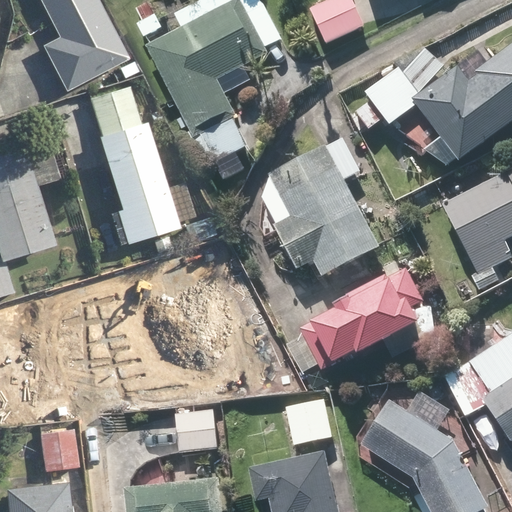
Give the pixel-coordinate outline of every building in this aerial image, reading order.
[(41,0),(61,37),(43,46),(67,93),(131,59),(99,0),(41,0)] [(284,42),(264,4),(263,3),(262,2),(261,2),(261,1),(260,1),(260,0),(258,0),(241,0),(234,4),(231,0),(207,0),(176,16),(184,30),(174,35),(150,48),(223,186),(247,173),(238,157),(250,151),(235,122),(240,120),(227,95),(252,82),(245,69),(271,55),(269,50),(284,42)] [(352,0),(331,0),(309,11),(327,47),(367,27),(352,0)] [(143,23),(137,26),(145,41),(164,30),(149,3),(135,10),(143,23)] [(426,49),(401,74),(398,70),(366,95),(372,102),(357,114),(371,131),(386,120),(392,128),(419,107),(442,136),(443,138),(425,153),(451,169),(461,161),(463,164),(511,126),(511,45),(488,64),(479,52),(424,94),(423,93),(446,68),(426,49)] [(143,125),(131,86),(91,98),(124,210),(118,211),(128,245),(143,241),(181,229),(179,222),(197,217),(186,183),(169,188),(149,123),(143,125)] [(383,250),(347,182),(362,174),(343,138),(328,146),(270,177),(265,201),(302,271),(316,263),(326,281),(346,269),(350,277),(365,269),(361,261),(383,250)] [(58,246),(39,186),(62,179),(50,140),(25,148),(0,155),(0,246),(3,256),(5,262),(58,246)] [(511,172),(445,207),(479,272),(472,275),(481,293),(502,283),(495,270),(511,260),(511,250),(508,242),(511,240),(511,172)] [(225,236),(205,248),(221,273),(241,261),(225,236)] [(0,298),(15,294),(5,262),(3,256),(0,256),(0,298)] [(401,271),(396,262),(382,269),(387,277),(334,305),(338,312),(302,331),(313,352),(325,374),(360,355),(362,359),(424,326),(414,307),(425,302),(410,274),(407,268),(401,271)] [(68,306),(70,347),(98,345),(100,387),(172,382),(167,300),(68,306)] [(226,334),(194,339),(202,400),(235,396),(226,334)] [(511,335),(444,383),(469,419),(487,406),(511,441),(511,335)] [(454,441),(440,432),(452,412),(419,392),(407,412),(391,402),(363,448),(412,478),(430,511),(486,511),(491,510),(454,441)] [(326,400),(287,409),(296,448),(335,439),(326,400)] [(217,410),(176,412),(179,453),(219,451),(217,410)] [(76,428),(42,431),(45,471),(80,468),(76,428)] [(273,500),(275,511),(340,511),(328,453),(250,469),(257,503),(273,500)] [(131,511),(225,511),(223,480),(130,488),(131,511)] [(8,488),(10,511),(75,511),(73,483),(8,488)]
